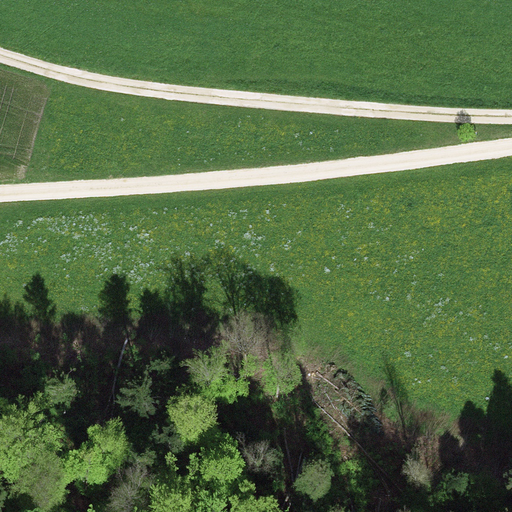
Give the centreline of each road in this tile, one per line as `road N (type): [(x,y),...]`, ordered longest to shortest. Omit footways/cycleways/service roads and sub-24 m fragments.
road 1 (track): [(511,115),(120,85),(0,54)]
road 2 (track): [(0,193),(244,178),(511,144)]
